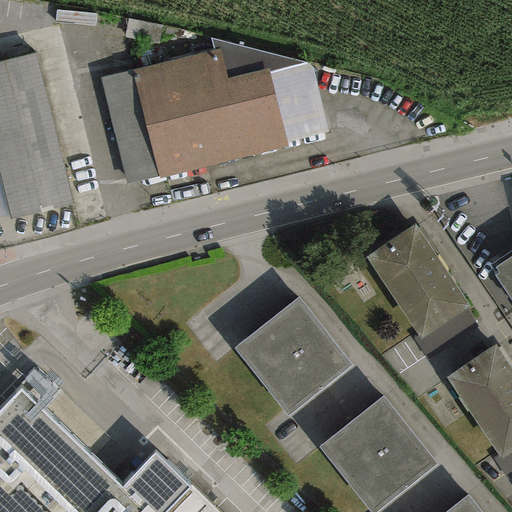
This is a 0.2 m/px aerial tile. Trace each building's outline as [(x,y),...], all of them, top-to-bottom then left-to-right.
[(220,49),(99,78),(125,183),(157,175),(158,179),(288,148),(286,142),(269,74),(268,69),(227,79),(220,49)] [(0,224),(72,208),(38,57),(0,65),(0,224)] [(310,64),(269,74),(286,142),(327,132),(310,64)] [(415,225),(365,257),(417,336),(419,339),(465,308),(468,307),(415,225)] [(511,249),(489,265),(495,275),(499,273),(495,267),(511,255),(511,249)] [(511,255),(495,267),(499,273),(495,275),(493,276),(511,304),(511,255)] [(349,366),(296,298),(232,347),(285,416),(349,366)] [(478,327),(465,308),(419,339),(417,336),(412,339),(427,361),(478,327)] [(511,371),(495,345),(445,378),(497,457),(499,459),(511,451),(511,371)] [(0,511),(164,511),(189,489),(154,455),(121,488),(21,391),(0,411),(0,511)] [(375,511),(437,465),(384,396),(318,447),(367,511),(375,511)] [(511,475),(511,451),(499,459),(497,457),(493,459),(506,479),(511,475)] [(217,511),(191,487),(189,489),(164,511),(217,511)] [(480,511),(467,495),(446,511),(480,511)]
